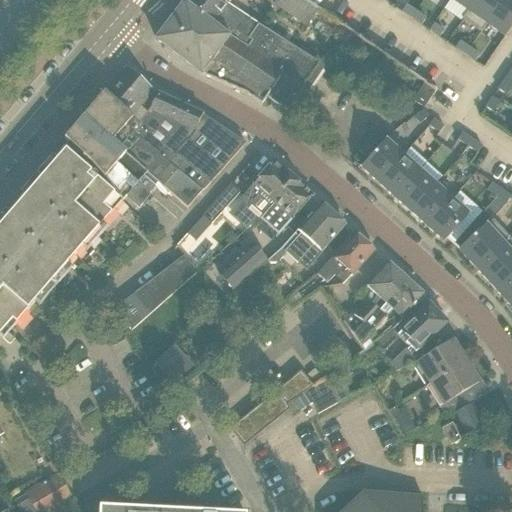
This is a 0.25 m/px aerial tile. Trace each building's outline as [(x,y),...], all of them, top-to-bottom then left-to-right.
[(219,0),(186,0),(184,3),(213,24),(216,19),(219,21),(220,19),(252,41),(250,44),(254,47),(265,30),(228,4),(227,5),(219,0)] [(276,0),(274,4),(305,25),(316,9),(302,0),(276,0)] [(449,0),(450,0),(467,12),(468,12),(476,0),(449,0)] [(476,0),(468,12),(467,12),(461,20),(481,33),(486,25),(485,25),(502,0),(476,0)] [(511,25),(511,0),(502,0),(485,25),(486,25),(504,37),(511,25)] [(213,24),(184,3),(156,41),(202,76),(244,94),(261,106),(266,98),(286,111),(318,64),(265,30),(254,47),(250,44),(252,41),(220,19),(219,21),(216,19),(213,24)] [(405,5),(401,12),(411,19),(415,12),(405,5)] [(425,19),(415,12),(411,19),(421,26),(425,19)] [(429,31),(438,38),(443,31),(433,24),(429,31)] [(344,30),(338,39),(347,46),(353,37),(344,30)] [(459,42),(454,49),(464,55),(469,49),(459,42)] [(479,56),(469,49),(464,55),(474,62),(479,56)] [(125,69),(122,72),(103,94),(140,126),(132,135),(199,190),(204,190),(245,144),(202,116),(152,92),(125,69)] [(511,85),(504,80),(497,90),(504,94),(511,85)] [(424,84),(412,101),(423,109),(435,92),(434,91),(424,84)] [(140,126),(103,94),(82,118),(158,184),(158,183),(187,208),(202,192),(204,190),(199,190),(132,135),(140,126)] [(498,102),(492,98),(485,108),(492,112),(498,102)] [(421,111),(413,118),(419,125),(429,117),(423,110),(421,111)] [(158,184),(82,118),(73,129),(148,194),(151,191),(158,184)] [(443,127),(433,120),(428,126),(438,133),(443,127)] [(148,194),(73,129),(63,140),(89,163),(122,202),(126,197),(138,207),(148,194)] [(461,134),(457,140),(467,147),(471,140),(461,134)] [(402,157),(402,158),(406,155),(388,139),(361,169),(378,184),(402,157)] [(471,140),(466,147),(476,154),(481,147),(471,140)] [(0,337),(9,345),(14,339),(8,333),(34,303),(39,306),(71,269),(67,265),(122,202),(62,150),(54,160),(51,157),(19,195),(22,197),(7,214),(4,212),(0,216),(0,337)] [(418,172),(402,158),(402,157),(378,184),(394,199),(418,172)] [(283,171),(273,163),(238,203),(246,210),(261,193),(273,204),(283,194),(281,192),(292,179),(291,178),(291,175),(286,171),(283,171)] [(433,186),(418,172),(394,199),(410,213),(434,186),(433,186)] [(283,194),(273,204),(259,220),(277,235),(311,196),(302,188),(302,185),(298,182),(295,182),(292,179),(281,192),(283,194)] [(436,182),(433,186),(434,186),(410,213),(426,227),(450,201),(451,201),(454,198),(436,182)] [(500,191),(490,184),(486,191),(496,197),(500,191)] [(239,193),(230,185),(216,201),(202,217),(211,225),(239,193)] [(506,195),(500,191),(496,197),(506,204),(510,198),(506,195)] [(467,216),(451,201),(450,201),(426,227),(443,243),(467,216)] [(281,249),(267,261),(270,263),(278,263),(286,253),(296,263),(312,245),(320,253),(344,226),(336,218),(333,216),(333,213),(326,207),(323,206),(320,204),(296,231),(300,234),(297,237),(295,234),(281,249)] [(508,238),(492,221),(458,251),(474,268),(500,244),(501,245),(508,238)] [(353,234),(317,274),(327,283),(333,277),(342,267),(350,274),(351,275),(373,251),(353,234)] [(500,244),(474,268),(488,284),(511,262),(511,256),(501,245),(500,244)] [(232,292),(267,262),(252,245),(218,275),(232,292)] [(183,257),(173,264),(186,282),(196,273),(183,257)] [(511,291),(511,262),(488,284),(503,300),(511,291)] [(186,282),(173,264),(163,272),(177,290),(186,282)] [(399,275),(387,264),(366,288),(380,300),(374,307),(364,299),(343,322),(350,332),(362,325),(376,310),(381,315),(388,308),(385,305),(405,283),(398,276),(399,275)] [(163,272),(153,280),(167,299),(177,290),(163,272)] [(167,299),(153,280),(142,288),(157,307),(167,299)] [(409,286),(405,283),(385,305),(388,308),(381,315),(376,310),(362,325),(350,332),(359,346),(382,321),(384,323),(393,313),(402,320),(423,296),(410,284),(409,286)] [(157,307),(142,288),(133,295),(147,317),(157,307)] [(511,291),(503,300),(511,309),(511,291)] [(296,292),(284,301),(291,309),(302,301),(296,292)] [(147,317),(133,295),(117,307),(130,332),(147,317)] [(446,324),(428,305),(404,328),(416,340),(388,365),(395,372),(406,366),(410,362),(428,346),(426,343),(446,324)] [(382,353),(399,337),(389,327),(372,343),(382,353)] [(391,361),(408,346),(401,338),(384,353),(391,361)] [(433,355),(428,346),(410,362),(414,368),(426,388),(464,364),(452,343),(433,355)] [(156,363),(174,384),(188,371),(170,350),(156,363)] [(464,364),(426,388),(443,415),(464,404),(459,395),(477,384),(464,364)] [(312,388),(299,372),(229,429),(243,446),(289,410),(286,406),(302,394),(312,388)] [(312,388),(302,394),(310,405),(311,405),(317,415),(338,403),(332,392),(326,382),(313,389),(312,387),(312,388)] [(309,405),(302,395),(292,402),(299,412),(309,405)] [(469,406),(455,413),(467,437),(481,430),(469,406)] [(414,428),(408,418),(397,424),(403,435),(414,428)] [(441,429),(449,446),(460,441),(451,424),(441,429)] [(51,511),(72,500),(57,475),(24,494),(28,500),(34,511),(51,511)] [(421,511),(422,497),(421,497),(362,494),(341,511),(421,511)] [(34,511),(28,500),(16,507),(18,511),(34,511)]
